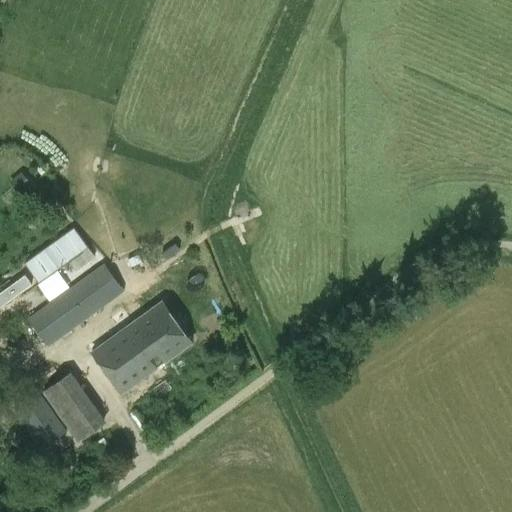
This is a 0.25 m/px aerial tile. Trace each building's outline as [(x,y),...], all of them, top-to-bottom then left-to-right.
[(24,261),(38,281),(87,246),(73,226),(24,261)] [(105,264),(90,274),(28,319),(48,347),(111,303),(109,300),(124,290),(105,264)] [(28,274),(0,293),(0,303),(2,307),(35,283),(28,274)] [(162,303),(134,324),(133,325),(123,311),(110,320),(121,334),(93,355),(122,394),(192,343),(162,303)] [(72,373),(42,392),(78,443),(107,423),(72,373)] [(42,449),(66,431),(39,390),(14,408),(42,449)]
